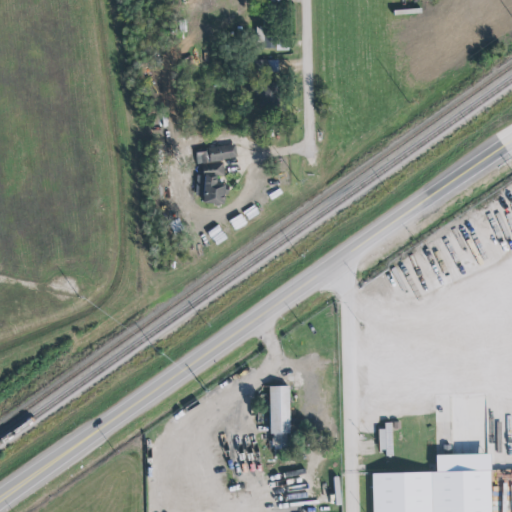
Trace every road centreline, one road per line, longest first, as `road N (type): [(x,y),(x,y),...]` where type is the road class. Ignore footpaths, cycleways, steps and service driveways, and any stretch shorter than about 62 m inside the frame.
road 1 (secondary): [(0,501),(488,154)]
road 2 (residential): [(352,511),(345,258)]
road 3 (residential): [(301,0),(306,156)]
